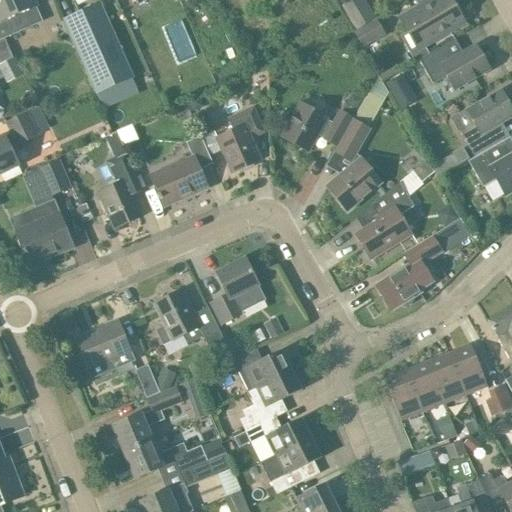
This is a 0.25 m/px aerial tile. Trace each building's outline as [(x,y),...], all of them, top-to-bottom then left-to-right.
[(35,7),(32,0),(0,0),(0,40),(27,28),(20,13),(35,7)] [(375,19),(364,0),(350,0),(341,6),(355,31),(375,19)] [(461,24),(447,0),(437,0),(403,20),(410,32),(414,30),(423,46),(461,24)] [(100,5),(64,21),(97,95),(133,79),(100,5)] [(385,35),(376,20),(353,33),(362,48),(385,35)] [(444,47),(418,62),(419,63),(428,78),(432,85),(446,77),(454,91),(488,71),(475,48),(452,61),(444,47)] [(24,76),(15,57),(0,64),(0,79),(3,78),(7,84),(24,76)] [(399,108),(416,98),(401,73),(384,83),(399,108)] [(459,133),(474,159),(502,143),(493,128),(511,117),(511,112),(501,93),(466,112),(473,125),(459,133)] [(352,95),(343,110),(353,116),(362,101),(352,95)] [(336,147),(351,120),(339,113),(333,124),(300,105),(281,138),(308,153),(321,129),(328,133),(324,140),(336,147)] [(49,128),(39,107),(5,124),(10,134),(0,139),(0,174),(16,167),(8,150),(16,146),(16,147),(35,137),(34,135),(49,128)] [(213,130),(199,136),(208,157),(221,151),(231,174),(259,162),(249,139),(262,133),(251,109),(228,119),(233,131),(217,139),(213,130)] [(351,120),(336,147),(337,147),(334,152),(351,162),(369,131),(351,120)] [(137,139),(131,126),(117,132),(123,146),(137,139)] [(116,134),(105,138),(114,158),(125,154),(116,134)] [(211,164),(208,157),(199,136),(184,143),(191,157),(149,176),(163,207),(206,188),(198,170),(211,164)] [(501,143),(474,159),(467,163),(483,189),(496,181),(505,197),(511,193),(511,155),(509,157),(501,143)] [(140,191),(125,156),(105,165),(115,185),(96,194),(112,229),(139,218),(129,196),(140,191)] [(379,184),(360,160),(326,188),(346,211),(379,184)] [(71,189),(60,161),(38,170),(50,198),(71,189)] [(441,161),(431,167),(437,177),(447,171),(441,161)] [(432,175),(423,164),(413,171),(421,182),(432,175)] [(412,207),(398,183),(370,207),(376,218),(373,219),(376,222),(355,235),(370,260),(410,236),(399,216),(412,207)] [(71,248),(57,215),(58,214),(54,203),(24,215),(29,227),(14,233),(27,264),(53,253),(54,255),(71,248)] [(435,212),(444,226),(432,234),(444,251),(469,234),(449,203),(435,212)] [(88,209),(78,212),(82,222),(92,218),(88,209)] [(440,254),(430,237),(402,254),(409,265),(375,286),(391,311),(399,306),(404,307),(412,303),(412,298),(419,294),(417,291),(431,283),(421,266),(440,254)] [(265,301),(244,259),(215,273),(226,295),(210,303),(220,324),(242,314),(241,313),(265,301)] [(192,314),(180,290),(153,305),(164,327),(156,332),(163,345),(183,334),(188,344),(203,337),(211,353),(226,346),(207,307),(192,314)] [(511,366),(511,308),(486,322),(511,367),(511,366)] [(283,334),(276,319),(264,325),(271,340),(283,334)] [(112,370),(108,361),(128,353),(116,323),(74,341),(90,379),(112,370)] [(447,356),(463,396),(485,388),(469,347),(447,356)] [(238,372),(248,392),(290,371),(280,352),(255,365),(248,351),(219,366),(225,378),(238,372)] [(463,396),(447,356),(426,364),(442,405),(463,396)] [(442,405),(426,364),(405,372),(421,413),(442,405)] [(146,399),(160,393),(148,365),(134,371),(146,399)] [(244,433),(269,421),(280,416),(274,403),(300,390),(290,371),(248,392),(246,393),(253,406),(241,411),(244,417),(238,421),(244,433)] [(399,422),(421,413),(405,372),(383,381),(399,422)] [(209,415),(197,380),(184,384),(196,420),(209,415)] [(511,409),(511,403),(505,386),(488,392),(491,401),(485,403),(490,418),(511,409)] [(176,387),(160,393),(146,399),(150,411),(111,427),(122,453),(151,441),(146,428),(164,421),(161,412),(183,403),(176,387)] [(269,421),(244,433),(250,444),(264,437),(274,456),(308,439),(299,420),(274,432),(269,421)] [(308,439),(274,456),(260,463),(276,494),(299,482),(294,472),(318,459),(308,439)] [(178,456),(174,447),(156,454),(151,441),(122,453),(133,480),(157,470),(174,463),(179,473),(207,462),(203,452),(201,447),(178,456)] [(429,450),(397,460),(401,474),(434,464),(429,450)] [(0,458),(0,511),(4,511),(1,504),(21,496),(10,470),(5,472),(0,458)] [(183,484),(185,488),(213,476),(207,462),(179,473),(183,484)] [(507,511),(511,511),(511,482),(508,485),(504,479),(499,477),(493,480),(490,475),(477,482),(487,504),(499,497),(507,511)] [(445,499),(449,511),(473,511),(473,509),(487,504),(477,482),(456,489),(458,495),(445,499)] [(314,511),(332,503),(323,485),(295,499),(301,510),(296,511),(314,511)] [(185,498),(180,486),(166,491),(138,503),(141,511),(176,511),(173,503),(185,498)] [(449,511),(445,499),(434,503),(433,498),(410,506),(412,511),(449,511)] [(336,511),(332,503),(314,511),(336,511)]
